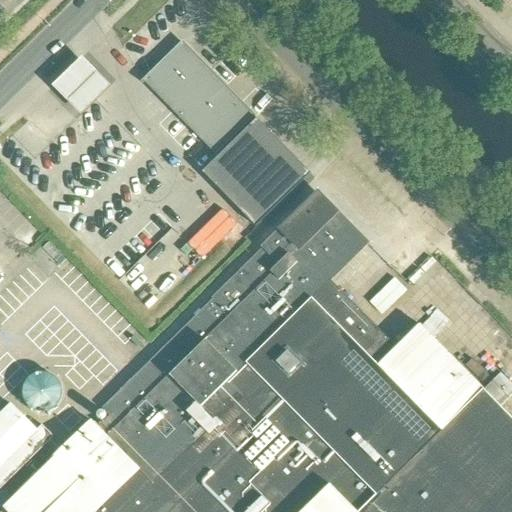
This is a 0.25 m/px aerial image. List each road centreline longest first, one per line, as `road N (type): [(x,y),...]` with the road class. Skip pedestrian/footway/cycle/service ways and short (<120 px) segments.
road 1 (unclassified): [(511,284),(230,0)]
road 2 (primary): [(0,90),(93,0)]
